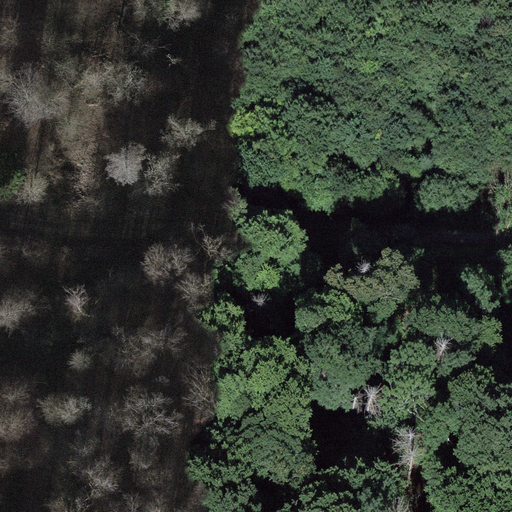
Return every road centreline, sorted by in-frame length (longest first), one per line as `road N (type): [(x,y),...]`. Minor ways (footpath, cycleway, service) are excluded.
road 1 (track): [(511,237),(25,224),(0,217)]
road 2 (track): [(0,356),(62,352),(132,325),(291,296),(342,233)]
